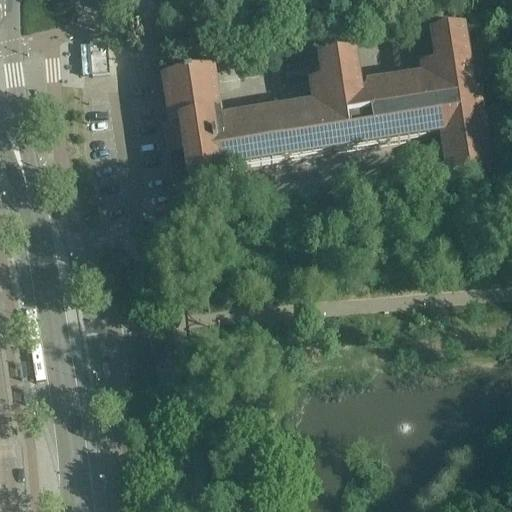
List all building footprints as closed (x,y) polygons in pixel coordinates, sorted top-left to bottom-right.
[(107,0),(111,17),(135,10),(132,0),(107,0)] [(190,0),(192,8),(208,4),(207,0),(190,0)] [(491,176),(480,102),(474,102),(464,37),(433,42),(438,72),(423,74),(425,83),(366,92),(366,99),(360,100),(354,62),(320,68),(323,89),(311,91),(315,112),(220,127),(213,79),(164,86),(171,130),(165,131),(167,142),(174,141),(176,153),(185,152),(195,215),(223,210),(218,176),(442,141),(449,182),(491,176)] [(106,46),(89,48),(92,79),(109,78),(106,46)] [(68,78),(85,77),(84,55),(67,56),(68,78)]
